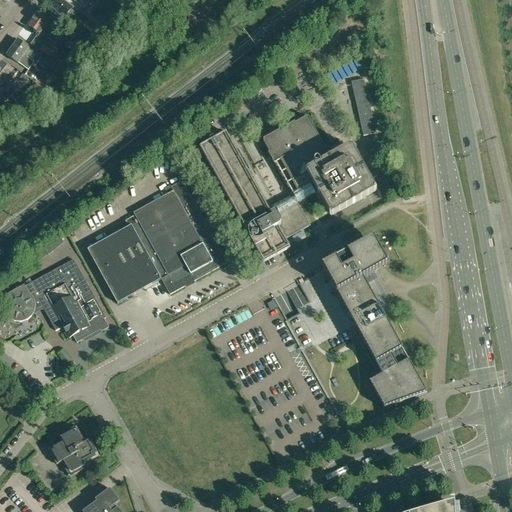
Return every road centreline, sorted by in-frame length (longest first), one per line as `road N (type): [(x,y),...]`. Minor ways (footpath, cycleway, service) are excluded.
road 1 (secondary): [(423,0),(488,414)]
road 2 (secondary): [(511,386),(442,0)]
road 3 (unclassified): [(88,381),(348,238)]
road 4 (secondary): [(488,414),(341,470),(260,511)]
road 5 (secondary): [(318,511),(493,443)]
road 6 (unclassified): [(164,511),(88,381)]
road 7 (unknown): [(113,325),(235,271)]
road 8 (unclassified): [(0,466),(45,408),(88,381)]
